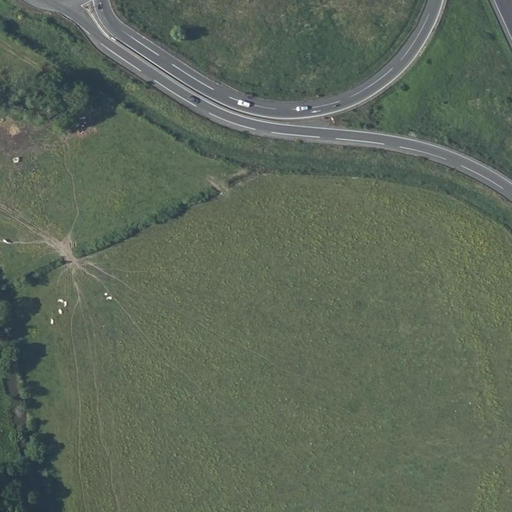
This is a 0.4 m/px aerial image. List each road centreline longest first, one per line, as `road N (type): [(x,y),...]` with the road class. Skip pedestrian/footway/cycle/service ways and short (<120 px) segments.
road 1 (track): [(511,223),(461,191),(389,170),(272,163),(206,148),(0,19)]
road 2 (trunk): [(65,0),(114,49),(227,118),(411,145),(460,159),(511,189)]
road 3 (trunk): [(439,0),(416,47),(388,78),(344,103),(296,113),(245,107),(188,79),(117,31),(101,0)]
